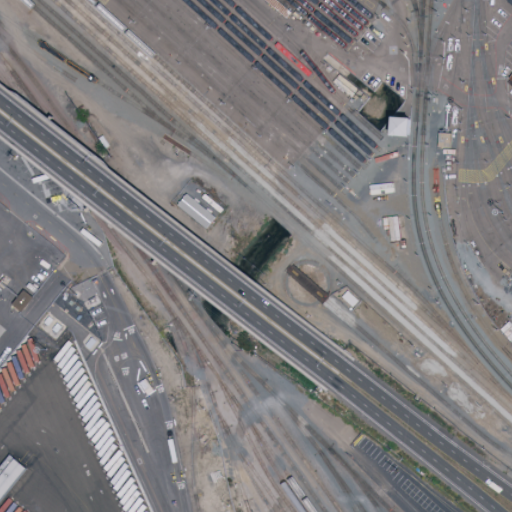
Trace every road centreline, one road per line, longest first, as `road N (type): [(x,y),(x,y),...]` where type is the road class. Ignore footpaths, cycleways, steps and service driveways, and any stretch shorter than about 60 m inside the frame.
road 1 (primary): [(349,375),(0,100)]
road 2 (primary): [(0,123),(342,390)]
road 3 (primary): [(511,496),(349,375)]
road 4 (primary): [(342,390),(495,511)]
